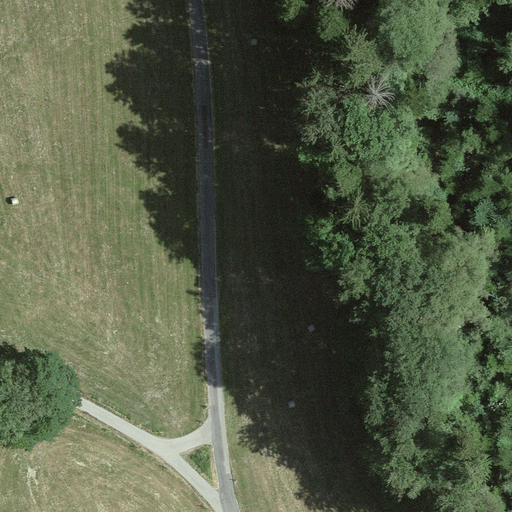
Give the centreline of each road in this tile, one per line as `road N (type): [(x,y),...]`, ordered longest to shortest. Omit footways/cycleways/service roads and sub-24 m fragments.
road 1 (unclassified): [(232,511),(217,425),(196,0)]
road 2 (track): [(227,511),(160,448),(35,381),(0,371)]
